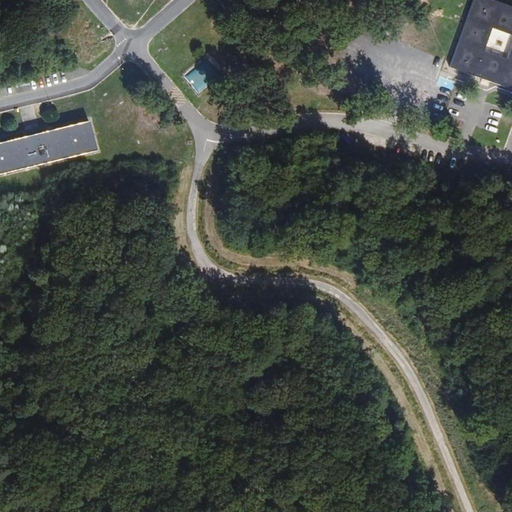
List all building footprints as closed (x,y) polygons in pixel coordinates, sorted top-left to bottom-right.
[(511,3),(502,0),(470,0),(447,66),(511,89),(511,3)] [(208,58),(186,76),(198,92),(221,74),(208,58)] [(89,114),(0,137),(0,173),(98,148),(89,114)] [(493,491),(483,496),(486,501),(495,496),(493,491)] [(499,511),(495,501),(490,504),(493,511),(499,511)]
